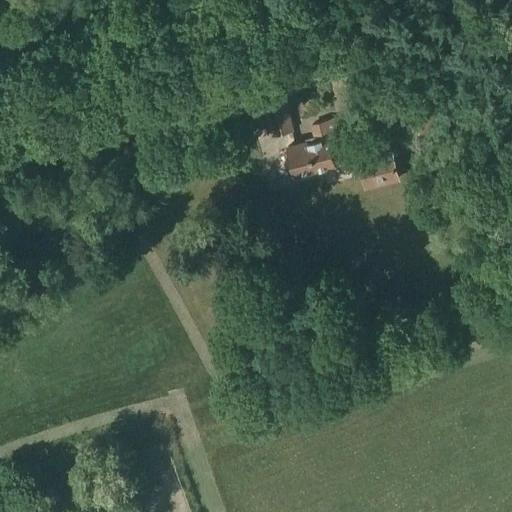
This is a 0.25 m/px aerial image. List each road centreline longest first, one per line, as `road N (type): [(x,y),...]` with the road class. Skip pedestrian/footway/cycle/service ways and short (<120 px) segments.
road 1 (unclassified): [(0,51),(243,0)]
road 2 (track): [(177,424),(0,486)]
